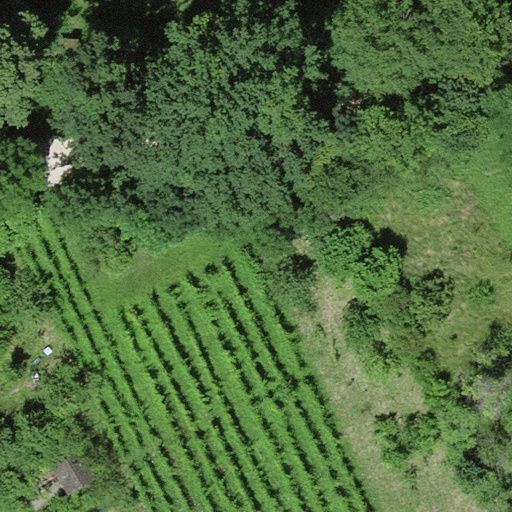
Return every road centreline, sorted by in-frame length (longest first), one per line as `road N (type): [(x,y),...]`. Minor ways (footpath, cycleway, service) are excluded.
road 1 (track): [(0,181),(335,90),(511,9)]
road 2 (track): [(312,0),(190,22),(126,14)]
